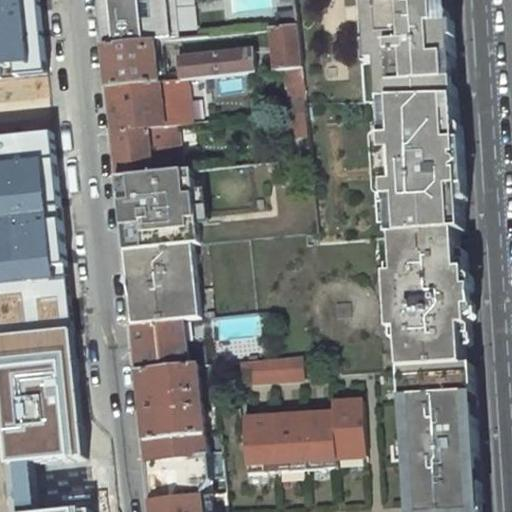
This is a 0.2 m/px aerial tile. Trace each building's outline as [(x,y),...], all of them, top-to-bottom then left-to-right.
[(0,0),(0,79),(49,75),(42,0),(0,0)] [(101,0),(107,47),(164,42),(224,36),(223,21),(265,17),(266,31),(273,31),(300,28),(296,0),(101,0)] [(370,0),(372,19),(371,20),(372,42),(366,43),(367,64),(382,64),(384,102),(460,101),(452,84),(451,59),(458,59),(455,25),(441,25),(438,0),(370,0)] [(287,70),(303,68),(300,28),(273,31),(277,71),(287,70)] [(107,47),(111,88),(169,83),(164,42),(107,47)] [(187,81),(258,73),(255,52),(180,60),(182,75),(172,76),(173,82),(187,81)] [(293,114),(309,112),(303,68),(287,70),(288,87),(290,87),(293,114)] [(111,88),(115,134),(178,126),(192,124),(187,81),(173,82),(169,83),(111,88)] [(462,132),(460,101),(384,102),(388,141),(395,141),(395,153),(382,154),(384,186),(390,186),(393,238),(398,239),(461,234),(469,234),(466,201),(464,202),(463,190),(465,190),(463,145),(460,145),(459,132),(462,132)] [(286,115),(289,137),(311,135),(309,112),(293,114),(286,115)] [(115,134),(121,179),(183,172),(178,126),(115,134)] [(0,339),(76,332),(56,135),(0,140),(0,339)] [(320,234),(313,158),(286,161),(293,236),(320,234)] [(463,263),(461,234),(398,239),(399,267),(392,268),(396,343),(405,342),(406,371),(470,368),(467,338),(474,337),(470,263),(463,263)] [(196,247),(129,254),(136,326),(186,322),(204,320),(196,247)] [(259,338),(258,316),(214,318),(215,340),(259,338)] [(136,326),(141,373),(191,368),(186,322),(136,326)] [(89,459),(76,332),(0,339),(0,400),(7,467),(89,459)] [(294,359),(242,366),(246,387),(296,382),(294,359)] [(141,373),(148,441),(208,436),(200,367),(191,368),(141,373)] [(483,468),(476,367),(470,368),(406,371),(410,449),(413,450),(414,466),(421,466),(422,472),(483,468)] [(250,429),(258,484),(347,471),(346,462),(375,457),(368,403),(337,407),(339,417),(250,429)] [(148,441),(154,501),(201,496),(200,483),(211,482),(208,436),(148,441)] [(485,511),(483,468),(422,472),(424,511),(485,511)] [(205,511),(203,496),(201,496),(154,501),(155,511),(205,511)]
